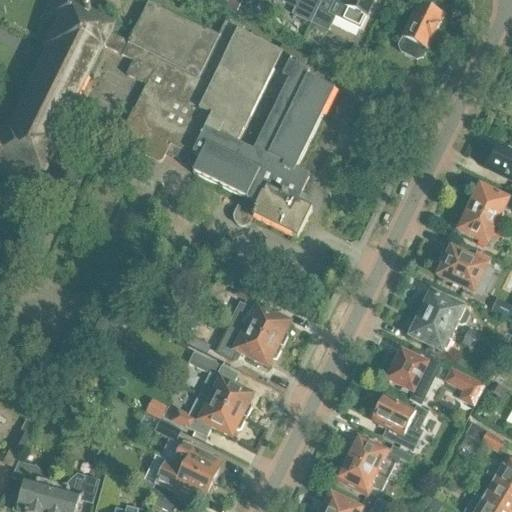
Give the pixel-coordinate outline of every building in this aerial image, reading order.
[(298,243),(313,213),(297,206),(310,180),(297,174),(336,95),(308,81),(310,76),(302,72),(304,68),(305,69),(308,61),(283,49),(280,55),(242,36),(245,30),(228,21),(219,38),(203,31),(161,10),(149,4),(129,45),(111,36),(115,29),(90,17),(91,14),(74,5),(76,0),(51,0),(42,19),(58,27),(46,51),(51,53),(12,130),(8,128),(5,134),(0,131),(0,175),(23,187),(24,185),(36,191),(61,142),(57,140),(103,49),(104,49),(123,59),(122,59),(123,60),(124,59),(133,64),(127,77),(130,79),(129,79),(135,82),(136,82),(138,83),(138,84),(142,86),(143,85),(147,87),(135,112),(134,112),(118,145),(157,164),(159,165),(160,165),(162,164),(163,164),(164,163),(164,161),(167,156),(194,169),(194,168),(197,169),(194,177),(243,200),(234,218),(234,221),(236,226),(237,228),(240,229),(243,230),(246,230),(248,229),(251,228),(252,226),(254,221),(298,243)] [(242,0),(228,0),(225,8),(236,13),(243,0),(242,0)] [(339,0),(330,19),(359,33),(374,0),(339,0)] [(400,44),(397,49),(400,56),(417,64),(422,62),(428,49),(432,47),(431,42),(442,20),(439,19),(438,16),(432,12),(430,14),(418,8),(399,44),(400,44)] [(391,82),(396,70),(369,58),(364,71),(391,82)] [(487,172),(511,184),(511,151),(500,146),(487,172)] [(509,203),(480,189),(469,212),(498,226),(509,203)] [(458,234),(488,248),(498,226),(469,212),(458,234)] [(479,265),(451,252),(438,280),(473,297),(490,261),(483,257),(479,265)] [(230,290),(236,293),(233,298),(247,305),(254,293),(242,287),(243,285),(235,281),(230,290)] [(462,311),(432,296),(421,317),(455,334),(458,326),(461,328),(465,326),(469,319),(468,314),(462,311)] [(492,315),(511,324),(511,311),(498,304),(492,315)] [(256,309),(251,319),(244,331),(283,351),(289,340),(287,333),(290,327),(256,309)] [(412,336),(411,338),(411,339),(441,354),(447,341),(450,342),(455,334),(421,317),(417,326),(411,327),(408,332),(409,335),(412,336)] [(464,338),(483,347),(487,339),(468,330),(464,338)] [(244,331),(234,352),(268,370),(271,364),(278,362),(283,351),(244,331)] [(488,350),(483,347),(464,338),(461,345),(485,356),(488,350)] [(187,366),(209,378),(199,397),(247,422),(253,411),(252,408),(250,407),(254,399),(232,388),(238,377),(220,368),(222,364),(208,357),(206,361),(193,354),(187,366)] [(413,396),(427,368),(403,356),(389,384),(413,396)] [(506,381),(511,370),(502,364),(496,376),(506,381)] [(444,385),(463,394),(459,403),(475,410),(486,388),(451,371),(444,385)] [(494,385),(489,394),(501,400),(505,391),(494,385)] [(188,418),(178,412),(171,424),(207,442),(213,431),(233,441),(237,433),(239,434),(242,433),(247,422),(199,397),(188,418)] [(380,414),(375,424),(405,439),(406,437),(410,439),(414,432),(421,435),(427,423),(416,417),(417,416),(387,401),(387,403),(380,399),(376,402),(373,406),(374,411),(380,414)] [(155,433),(176,445),(182,434),(161,423),(155,433)] [(473,425),(466,437),(499,456),(506,444),(473,425)] [(19,432),(10,451),(21,457),(31,437),(19,432)] [(358,438),(347,460),(377,475),(389,482),(396,468),(384,462),(388,453),(358,438)] [(172,465),(182,470),(213,485),(223,467),(211,460),(212,458),(183,443),(172,465)] [(394,448),(389,459),(408,468),(413,458),(414,457),(404,453),(394,448)] [(347,460),(344,466),(336,481),(366,497),(370,489),(381,495),(389,482),(377,475),(347,460)] [(486,477),(497,484),(497,483),(511,491),(511,464),(505,460),(500,467),(494,463),(486,477)] [(202,507),(213,485),(182,470),(172,465),(167,462),(154,486),(170,494),(170,495),(189,505),(191,501),(202,507)] [(47,511),(55,485),(44,482),(44,478),(42,474),(38,470),(20,465),(12,482),(25,485),(19,506),(16,505),(13,511),(47,511)] [(126,478),(142,486),(145,479),(129,471),(126,478)] [(134,511),(127,510),(127,506),(127,504),(119,502),(125,480),(107,475),(96,511),(134,511)] [(78,511),(81,503),(94,507),(100,483),(77,477),(67,488),(55,485),(47,511),(78,511)] [(497,484),(485,504),(498,511),(511,511),(511,491),(497,483),(497,484)] [(158,495),(157,496),(152,507),(163,511),(172,511),(177,504),(158,495)] [(465,511),(498,511),(485,504),(475,497),(465,511)] [(359,511),(332,498),(324,511),(359,511)] [(373,509),(377,511),(395,511),(396,510),(377,501),(373,509)]
